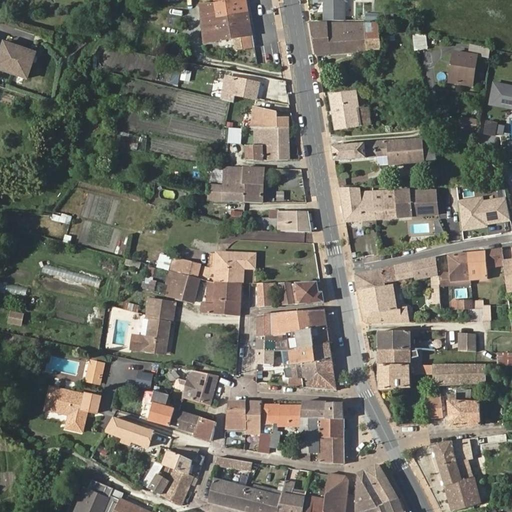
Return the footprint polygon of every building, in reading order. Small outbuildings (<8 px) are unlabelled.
[(246,0),(214,0),(215,4),(201,5),(205,44),(235,40),(237,50),(254,47),(246,0)] [(345,20),(345,0),(348,0),(347,0),(322,0),(323,0),(325,0),(326,20),(345,20)] [(312,23),(317,55),(380,50),(378,23),(312,23)] [(428,49),(427,32),(413,33),(414,50),(428,49)] [(0,69),(28,79),(37,52),(5,42),(0,56),(0,69)] [(488,59),(491,49),(471,45),(469,55),(456,53),(454,61),(457,62),(453,83),(465,86),(466,77),(475,79),(479,58),(488,59)] [(466,77),(465,86),(473,87),(475,79),(466,77)] [(260,84),(235,79),(232,94),(236,95),(252,98),(257,99),(260,84)] [(511,87),(495,84),(492,103),(511,107),(511,87)] [(361,126),(358,108),(355,92),(330,95),(337,131),(361,126)] [(235,103),(251,106),(252,98),(236,95),(235,103)] [(178,110),(194,114),(194,116),(221,123),(225,107),(182,96),(178,110)] [(372,123),(369,107),(358,108),(361,126),(372,123)] [(259,108),(256,108),(254,121),(241,120),(240,129),(255,128),(288,128),(288,118),(278,118),(278,112),(259,108)] [(476,130),(478,119),(462,117),(461,127),(476,130)] [(497,123),(487,121),(486,135),(496,136),(497,123)] [(290,159),(288,128),(255,128),(256,147),(246,148),(247,161),(290,159)] [(425,162),(422,139),(406,141),(408,164),(425,162)] [(408,164),(406,141),(388,142),(390,165),(390,166),(408,164)] [(390,165),(388,142),(376,143),(377,157),(378,157),(379,166),(390,165)] [(376,143),(333,147),(336,161),(377,157),(376,143)] [(222,185),(209,185),(209,200),(245,202),(246,185),(243,184),(243,168),(223,167),(222,185)] [(264,168),(243,168),(243,184),(246,185),(245,202),(263,202),(264,168)] [(362,190),(341,190),(346,223),(375,220),(414,217),(413,204),(438,202),(437,191),(408,192),(408,190),(373,191),(362,191),(362,190)] [(284,201),(284,191),(275,191),(275,200),(284,201)] [(459,202),(463,230),(487,226),(486,224),(511,221),(506,199),(483,203),(482,199),(459,202)] [(439,215),(438,202),(413,204),(414,217),(438,215),(439,215)] [(228,211),(228,222),(241,222),(241,211),(228,211)] [(258,230),(277,231),(278,212),(270,212),(270,219),(258,219),(258,230)] [(312,232),(309,212),(278,212),(277,231),(312,232)] [(61,213),(59,221),(69,224),(71,216),(61,213)] [(503,249),(470,253),(472,280),(487,279),(487,268),(487,262),(496,261),(503,261),(503,249)] [(0,261),(7,264),(10,253),(0,250),(0,261)] [(256,255),(217,253),(215,283),(243,284),(244,268),(255,269),(256,255)] [(472,280),(470,253),(449,256),(451,273),(452,281),(472,280)] [(438,274),(437,258),(412,262),(414,278),(415,279),(438,276),(438,274)] [(183,274),(186,261),(177,259),(174,271),(183,274)] [(511,260),(503,262),(506,292),(511,291),(511,260)] [(183,274),(197,278),(201,265),(186,261),(183,274)] [(414,278),(412,262),(394,266),(395,281),(414,278)] [(381,269),(383,287),(388,286),(388,283),(395,281),(394,266),(381,269)] [(354,275),(357,292),(383,287),(381,269),(354,275)] [(170,285),(167,296),(194,302),(200,281),(169,273),(167,284),(170,285)] [(452,285),(452,281),(451,273),(438,274),(438,276),(438,281),(439,287),(452,286),(452,285)] [(243,284),(215,283),(209,281),(208,304),(202,304),(201,312),(241,316),(241,309),(243,284)] [(433,304),(440,304),(439,297),(439,287),(438,281),(431,281),(433,304)] [(318,293),(317,282),(289,283),(281,283),(283,305),(292,304),(324,302),(323,293),(318,293)] [(258,307),(274,306),(273,283),(267,283),(267,285),(267,293),(258,293),(258,307)] [(408,321),(408,318),(407,308),(400,309),(397,284),(396,285),(388,286),(383,287),(357,292),(362,320),(366,324),(408,321)] [(25,296),(27,288),(10,285),(9,292),(25,296)] [(440,311),(474,309),(473,299),(451,300),(450,296),(439,297),(440,304),(440,311)] [(150,299),(148,312),(173,318),(176,303),(150,299)] [(259,316),(259,336),(274,335),(288,333),(329,328),(326,309),(259,316)] [(173,318),(148,312),(147,320),(151,321),(148,337),(145,337),(143,351),(163,354),(165,343),(168,343),(171,324),(173,324),(173,318)] [(23,326),(25,315),(15,313),(12,324),(23,326)] [(331,342),(329,328),(288,333),(291,350),(315,346),(315,344),(331,342)] [(378,333),(379,351),(411,352),(418,352),(418,345),(414,345),(414,337),(418,337),(418,332),(378,333)] [(458,340),(459,352),(476,352),(476,334),(451,333),(450,340),(458,340)] [(274,335),(259,336),(258,353),(273,352),(274,335)] [(337,389),(331,342),(315,344),(315,346),(291,350),(282,351),(284,366),(293,365),(294,377),(291,377),(291,386),(337,389)] [(379,351),(379,366),(411,366),(411,352),(379,351)] [(273,363),(273,352),(258,353),(258,362),(273,363)] [(498,366),(511,365),(511,352),(499,353),(498,366)] [(99,382),(104,363),(91,360),(87,379),(87,380),(99,382)] [(433,372),(434,386),(486,382),(486,366),(476,366),(442,366),(411,366),(379,366),(380,389),(395,388),(411,387),(411,372),(433,372)] [(219,376),(192,370),(188,375),(183,390),(186,391),(185,396),(188,397),(187,401),(210,408),(219,376)] [(152,375),(140,372),(138,386),(150,388),(152,375)] [(183,390),(186,381),(179,379),(177,380),(175,386),(176,388),(183,390)] [(81,409),(88,411),(98,413),(101,396),(86,394),(86,395),(53,388),(47,411),(71,416),(68,429),(83,432),(86,419),(79,417),(81,409)] [(426,389),(428,418),(442,417),(440,388),(426,389)] [(170,396),(150,391),(147,390),(143,403),(154,406),(150,420),(171,426),(176,410),(180,411),(181,405),(174,403),(173,408),(167,407),(170,396)] [(451,427),(481,425),(480,402),(469,402),(470,392),(458,393),(458,396),(448,397),(450,423),(451,427)] [(245,429),(247,402),(228,401),(226,429),(245,429)] [(261,430),(262,424),(262,405),(262,402),(247,402),(245,429),(261,430)] [(301,418),(344,419),(344,403),(314,403),(314,410),(301,409),(301,418)] [(278,427),(300,427),(301,418),(301,409),(302,405),(262,405),(262,424),(274,424),(278,425),(278,427)] [(86,419),(88,411),(81,409),(79,417),(86,419)] [(176,410),(171,426),(196,433),(201,418),(180,411),(176,410)] [(114,418),(106,432),(149,448),(154,432),(114,418)] [(212,441),(217,423),(201,418),(196,433),(196,435),(212,441)] [(343,451),(344,419),(301,418),(300,427),(299,438),(297,454),(318,454),(319,463),(343,464),(343,451)] [(273,434),(271,448),(278,449),(281,431),(273,430),(273,434)] [(259,454),(271,455),(271,448),(273,434),(261,434),(259,454)] [(479,444),(506,440),(507,434),(437,446),(435,451),(453,510),(482,502),(469,459),(479,456),(479,444)] [(194,461),(198,454),(199,450),(179,447),(175,453),(193,461),(194,461)] [(168,450),(162,465),(174,469),(187,474),(189,470),(192,463),(193,461),(175,453),(168,450)] [(206,457),(198,454),(194,461),(202,465),(206,457)] [(218,457),(216,466),(250,471),(253,463),(218,457)] [(359,474),(356,504),(397,497),(380,467),(377,466),(359,474)] [(161,483),(186,494),(194,477),(187,474),(174,469),(169,479),(157,474),(150,488),(157,491),(161,483)] [(65,480),(69,476),(64,471),(60,475),(65,480)] [(347,476),(329,473),(326,499),(324,511),(345,511),(350,480),(347,476)] [(208,502),(250,511),(279,511),(283,496),(213,478),(208,502)] [(303,511),(306,495),(309,483),(286,480),(283,496),(279,511),(303,511)] [(182,504),(186,494),(161,483),(157,491),(182,504)] [(142,511),(152,511),(153,510),(121,494),(116,502),(132,511),(137,511),(139,511),(142,511)] [(303,511),(324,511),(326,499),(306,495),(303,511)] [(403,511),(397,497),(356,504),(356,509),(356,511),(403,511)] [(142,511),(139,511),(137,511),(132,511),(116,502),(111,511),(142,511)]
